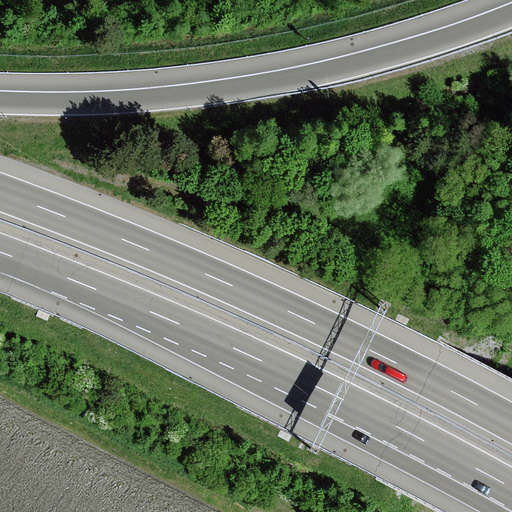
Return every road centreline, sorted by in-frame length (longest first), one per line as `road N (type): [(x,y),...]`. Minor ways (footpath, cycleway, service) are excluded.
road 1 (motorway): [(0,247),(298,379),(511,489)]
road 2 (motorway): [(511,424),(318,323),(0,191)]
road 3 (motorway): [(511,17),(414,53),(204,95),(0,96)]
